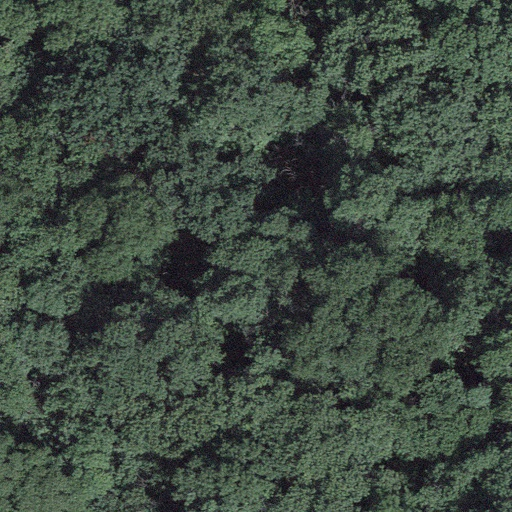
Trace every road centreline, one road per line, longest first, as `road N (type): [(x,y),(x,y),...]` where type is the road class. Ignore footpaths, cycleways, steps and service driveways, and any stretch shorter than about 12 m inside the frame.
road 1 (track): [(184,0),(0,57)]
road 2 (track): [(511,10),(428,26),(356,0)]
